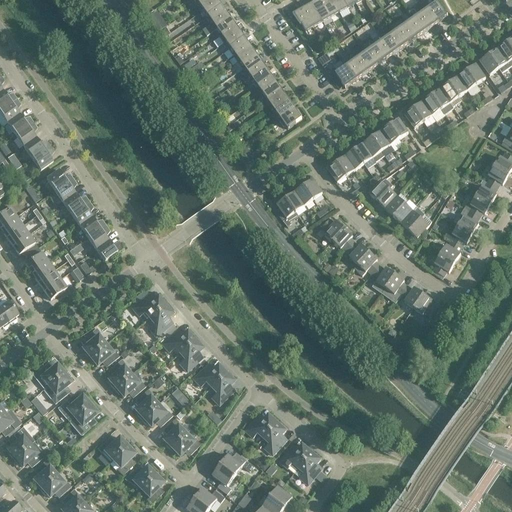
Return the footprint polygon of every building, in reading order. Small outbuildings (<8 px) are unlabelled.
[(218,1),(217,0),(206,0),(199,5),(200,5),(204,11),(218,1)] [(331,19),(320,0),(312,5),(323,23),(331,19)] [(339,14),(331,0),(320,0),(331,19),(339,14)] [(348,9),(342,0),(331,0),(339,14),(348,9)] [(356,5),(353,0),(342,0),(348,9),(356,5)] [(218,1),(204,11),(208,18),(223,8),(218,1)] [(437,2),(427,8),(439,24),(448,18),(437,2)] [(323,23),(312,5),(304,9),(314,28),(323,23)] [(227,14),(223,8),(208,18),(213,24),(227,14)] [(439,24),(427,8),(418,15),(419,17),(420,16),(430,30),(439,24)] [(314,28),(304,9),(293,15),(300,26),(301,25),(305,33),(314,28)] [(149,19),(148,20),(157,34),(167,27),(157,13),(149,19)] [(232,20),(227,14),(213,24),(217,30),(232,20)] [(420,16),(419,17),(413,21),(423,35),(430,30),(420,16)] [(236,27),(232,20),(217,30),(222,37),(236,27)] [(413,21),(407,25),(417,39),(423,35),(413,21)] [(406,23),(397,30),(408,46),(417,39),(407,25),(406,23)] [(240,33),(236,27),(222,37),(226,43),(240,33)] [(166,29),(160,33),(164,39),(170,34),(166,29)] [(408,46),(397,30),(388,36),(389,38),(399,52),(408,46)] [(245,39),(240,33),(226,43),(231,50),(245,39)] [(389,38),(383,42),(393,56),(399,52),(389,38)] [(249,46),(245,39),(231,50),(235,56),(249,46)] [(383,42),(377,46),(376,47),(386,61),(393,56),(383,42)] [(511,67),(511,52),(507,44),(498,50),(510,68),(511,67)] [(376,45),(366,51),(378,67),(386,61),(376,47),(377,46),(376,45)] [(254,52),(249,46),(235,56),(240,62),(254,52)] [(510,68),(498,50),(489,57),(499,71),(502,75),(510,68)] [(333,51),(319,61),(323,67),(330,62),(328,59),(335,54),(333,51)] [(378,67),(366,51),(357,58),(358,60),(359,59),(369,73),(378,67)] [(259,59),(254,52),(240,62),(244,69),(259,59)] [(499,71),(489,57),(480,63),(490,77),(499,71)] [(263,65),(259,59),(244,69),(249,75),(263,65)] [(359,59),(358,60),(352,64),(362,78),(369,73),(359,59)] [(352,64),(346,68),(356,82),(356,83),(362,78),(352,64)] [(268,72),(263,65),(249,75),(253,82),(268,72)] [(197,66),(188,73),(191,78),(201,71),(197,66)] [(335,76),(340,83),(343,87),(345,90),(356,82),(346,68),(345,66),(337,71),(337,72),(338,71),(339,73),(335,76)] [(476,66),(467,72),(476,86),(485,80),(476,66)] [(272,78),(268,72),(253,82),(258,88),(272,78)] [(476,86),(467,72),(458,79),(468,93),(476,86)] [(277,84),(272,78),(258,88),(262,94),(277,84)] [(468,93),(458,79),(449,85),(459,99),(468,93)] [(281,91),(277,84),(262,94),(267,101),(281,91)] [(461,103),(459,99),(449,85),(440,91),(453,109),(461,103)] [(285,97),(281,91),(267,101),(271,107),(285,97)] [(453,110),(453,109),(440,91),(431,97),(441,111),(444,116),(453,110)] [(5,97),(3,93),(0,94),(0,112),(17,100),(13,95),(5,97)] [(290,104),(285,97),(271,107),(276,114),(290,104)] [(441,111),(431,97),(422,104),(432,118),(441,111)] [(21,106),(17,100),(0,112),(0,115),(7,125),(19,116),(16,112),(21,106)] [(219,105),(217,102),(209,106),(212,110),(219,105)] [(295,110),(290,104),(276,114),(280,119),(280,120),(294,110),(295,110)] [(432,118),(422,104),(414,110),(423,124),(432,118)] [(280,120),(280,119),(278,121),(284,129),(283,128),(285,127),(288,131),(299,123),(302,121),(294,110),(280,120)] [(423,124),(414,110),(405,116),(414,130),(423,124)] [(22,120),(19,116),(7,125),(15,137),(33,124),(29,118),(22,120)] [(399,120),(389,127),(399,141),(408,135),(399,120)] [(37,129),(33,124),(15,137),(23,148),(36,140),(33,136),(37,129)] [(399,141),(389,127),(381,133),(391,147),(399,141)] [(511,129),(502,144),(511,149),(511,129)] [(391,147),(381,133),(372,139),(382,153),(391,147)] [(385,157),(382,153),(372,139),(363,146),(376,164),(385,157)] [(39,144),(36,140),(23,148),(32,160),(50,147),(46,142),(39,144)] [(376,164),(363,146),(354,152),(364,166),(368,171),(376,164)] [(54,153),(50,147),(32,160),(40,172),(53,164),(50,159),(54,153)] [(364,166),(354,152),(345,158),(355,172),(364,166)] [(500,159),(494,168),(509,177),(511,171),(511,158),(505,155),(502,160),(500,159)] [(8,161),(7,161),(11,166),(16,163),(12,157),(8,161)] [(355,172),(345,158),(336,164),(346,178),(355,172)] [(346,178),(336,164),(327,171),(337,185),(346,178)] [(418,170),(414,166),(411,170),(409,171),(413,175),(418,170)] [(509,177),(494,168),(488,178),(490,179),(487,184),(498,191),(501,185),(503,187),(509,177)] [(61,176),(58,172),(46,180),(54,193),(73,180),(69,174),(61,176)] [(402,172),(396,178),(400,181),(405,175),(402,172)] [(77,185),(73,180),(54,193),(63,204),(75,196),(72,192),(77,185)] [(378,203),(389,191),(393,187),(385,180),(381,183),(370,196),(378,203)] [(313,181),(304,187),(313,201),(322,195),(313,181)] [(498,191),(487,184),(484,189),(482,188),(476,197),(491,206),(497,197),(495,196),(498,191)] [(313,201),(304,187),(295,194),(305,208),(313,201)] [(397,198),(389,191),(378,203),(386,211),(397,198)] [(305,208),(295,194),(286,200),(296,214),(305,208)] [(401,195),(397,198),(386,211),(393,218),(405,206),(409,202),(401,195)] [(78,200),(75,196),(63,204),(71,216),(89,203),(85,198),(78,200)] [(491,206),(476,197),(470,207),(467,205),(464,210),(480,220),(483,215),(485,216),(491,206)] [(296,214),(286,200),(277,206),(287,220),(283,223),(287,228),(290,225),(289,223),(298,217),(296,214)] [(93,209),(89,203),(71,216),(79,228),(92,219),(89,215),(93,209)] [(0,229),(16,218),(6,205),(0,209),(0,229)] [(413,213),(405,206),(393,218),(401,226),(413,213)] [(417,209),(413,213),(401,226),(409,233),(424,217),(425,216),(417,209)] [(480,220),(464,210),(461,215),(464,217),(458,227),(473,236),(479,226),(477,225),(480,220)] [(432,224),(424,217),(409,233),(417,241),(429,228),(432,224)] [(22,227),(16,218),(0,229),(0,230),(6,239),(22,227)] [(95,223),(92,219),(79,228),(88,240),(106,227),(102,221),(95,223)] [(324,235),(333,243),(344,230),(336,223),(335,225),(330,220),(322,229),(326,234),(324,235)] [(444,238),(451,243),(462,249),(465,244),(467,245),(473,236),(458,227),(453,224),(444,238)] [(29,236),(22,227),(6,239),(12,248),(29,236)] [(110,232),(106,227),(88,240),(96,251),(108,243),(105,239),(110,232)] [(292,236),(295,240),(295,239),(303,234),(300,230),(292,236)] [(352,238),(344,230),(333,243),(341,251),(342,249),(347,253),(355,244),(351,240),(352,238)] [(38,250),(29,236),(12,248),(19,257),(23,254),(26,258),(38,250)] [(111,247),(108,243),(96,251),(104,263),(123,251),(119,245),(111,247)] [(462,249),(451,243),(448,248),(446,247),(440,256),(455,265),(461,256),(459,254),(462,249)] [(360,248),(355,244),(347,253),(351,257),(349,259),(358,267),(369,254),(361,246),(360,248)] [(70,253),(73,258),(78,255),(74,249),(70,253)] [(48,263),(38,250),(26,258),(29,263),(25,266),(31,275),(48,263)] [(377,262),(369,254),(358,267),(354,270),(362,278),(367,272),(372,276),(380,267),(376,263),(377,262)] [(455,265),(440,256),(434,266),(437,267),(433,272),(444,279),(447,273),(449,275),(455,265)] [(54,272),(48,263),(31,275),(38,284),(54,272)] [(84,264),(79,267),(87,278),(92,274),(84,264)] [(334,267),(329,273),(332,277),(338,271),(334,268),(334,267)] [(385,272),(380,267),(372,276),(378,282),(373,288),(382,295),(395,276),(386,270),(385,272)] [(84,280),(77,269),(72,273),(79,283),(84,280)] [(60,281),(54,272),(38,284),(44,292),(60,281)] [(404,282),(395,276),(382,295),(396,305),(401,298),(408,288),(403,284),(404,282)] [(67,290),(60,281),(44,292),(50,302),(67,290)] [(413,291),(408,288),(401,298),(406,302),(404,304),(413,310),(423,296),(414,290),(413,291)] [(145,314),(150,319),(167,305),(166,305),(162,300),(161,301),(158,297),(154,301),(150,296),(133,309),(140,318),(145,314)] [(432,302),(423,296),(413,310),(422,316),(424,314),(429,318),(436,308),(431,304),(432,302)] [(8,303),(0,308),(0,311),(10,326),(17,321),(14,317),(17,315),(8,303)] [(167,306),(167,305),(150,319),(155,325),(149,329),(156,338),(173,324),(169,319),(173,315),(170,312),(171,312),(167,306)] [(10,326),(0,311),(0,330),(2,329),(3,331),(10,326)] [(378,317),(375,322),(380,325),(383,320),(378,317)] [(85,353),(84,355),(88,360),(105,346),(98,337),(101,335),(96,330),(85,339),(89,344),(82,350),(85,353)] [(175,349),(180,355),(196,340),(191,335),(190,335),(187,332),(183,336),(179,331),(163,345),(170,353),(175,349)] [(197,340),(196,340),(180,355),(185,360),(180,365),(187,373),(203,358),(199,353),(203,350),(200,347),(201,346),(196,341),(197,340)] [(402,343),(398,349),(406,354),(410,348),(402,343)] [(113,355),(105,346),(88,360),(92,365),(94,364),(97,368),(104,362),(108,367),(119,358),(115,353),(113,355)] [(111,385),(111,386),(110,386),(114,391),(131,376),(124,368),(126,366),(121,361),(110,370),(115,375),(108,381),(111,385)] [(206,383),(211,389),(227,373),(222,368),(221,369),(218,366),(214,370),(209,365),(194,380),(201,388),(206,383)] [(41,379),(48,388),(65,374),(61,369),(60,370),(57,366),(50,371),(46,366),(34,375),(39,381),(41,379)] [(136,372),(131,376),(114,391),(119,396),(120,395),(123,399),(130,393),(134,398),(145,388),(141,383),(140,379),(139,378),(138,376),(137,374),(136,373),(136,372)] [(228,373),(227,373),(211,389),(217,394),(212,399),(219,406),(235,391),(230,387),(234,383),(231,380),(232,379),(227,374),(228,373)] [(65,374),(48,388),(43,391),(55,406),(71,393),(67,388),(71,384),(68,380),(70,379),(65,374)] [(154,384),(153,385),(157,389),(163,384),(159,379),(154,384)] [(138,415),(137,417),(142,421),(158,406),(150,398),(152,396),(148,391),(137,401),(141,406),(135,412),(138,415)] [(71,398),(60,407),(58,409),(70,423),(91,405),(87,400),(86,401),(82,397),(76,403),(71,398)] [(35,399),(31,403),(43,417),(47,413),(35,399)] [(95,410),(91,405),(70,423),(82,437),(95,426),(91,421),(97,415),(94,411),(95,410)] [(166,415),(158,406),(142,421),(146,426),(147,425),(151,429),(157,423),(162,428),(173,418),(168,413),(166,415)] [(5,415),(0,418),(0,433),(3,432),(7,437),(21,426),(10,411),(5,415)] [(258,434),(264,439),(279,423),(278,423),(273,418),(272,419),(269,416),(265,420),(260,416),(246,432),(254,439),(258,434)] [(216,418),(212,422),(217,427),(221,423),(216,418)] [(167,445),(166,446),(165,446),(170,451),(190,431),(184,425),(183,425),(182,427),(180,425),(175,420),(165,430),(169,435),(163,441),(167,445)] [(279,423),(264,439),(269,444),(265,449),(273,456),(287,440),(283,436),(286,432),(283,429),(284,428),(279,423)] [(14,445),(7,451),(10,455),(9,456),(13,461),(30,446),(30,447),(34,444),(34,443),(22,429),(21,430),(10,440),(14,445)] [(195,436),(190,431),(170,451),(175,455),(176,454),(179,458),(186,452),(190,456),(201,446),(196,441),(196,440),(195,440),(194,439),(195,438),(195,436)] [(97,450),(102,455),(98,459),(106,467),(110,463),(112,461),(128,446),(124,441),(123,442),(122,442),(119,439),(113,445),(108,440),(97,450)] [(30,446),(13,461),(17,466),(18,465),(19,465),(22,468),(29,463),(33,468),(44,458),(40,453),(41,452),(34,444),(30,447),(30,446)] [(128,446),(112,461),(120,470),(118,472),(122,477),(133,467),(129,462),(135,456),(131,452),(132,451),(133,451),(128,446)] [(289,470),(289,469),(295,474),(298,470),(313,452),(312,453),(307,448),(306,449),(303,446),(299,450),(294,446),(280,463),(289,470)] [(313,452),(298,470),(295,474),(294,475),(295,475),(309,486),(322,470),(317,465),(321,461),(318,458),(313,453),(313,452)] [(236,455),(232,460),(228,456),(220,467),(235,478),(243,468),(250,474),(254,469),(236,455)] [(37,485),(36,486),(36,487),(40,491),(57,477),(49,468),(51,466),(47,461),(36,471),(40,476),(34,482),(37,485)] [(264,464),(260,468),(265,472),(268,468),(264,464)] [(235,478),(220,467),(212,477),(221,484),(218,489),(227,496),(231,491),(227,488),(235,478)] [(141,491),(156,475),(152,470),(151,472),(147,468),(141,474),(136,470),(125,480),(141,491)] [(90,474),(86,478),(87,478),(90,483),(95,479),(90,474)] [(161,479),(156,475),(141,491),(149,499),(147,501),(152,506),(162,495),(157,491),(163,484),(160,481),(161,479)] [(64,485),(57,477),(40,491),(45,496),(46,495),(49,499),(56,493),(60,498),(71,488),(67,483),(64,485)] [(278,488),(270,499),(287,511),(298,511),(291,507),(289,507),(288,506),(293,500),(278,488)] [(202,490),(195,501),(209,511),(217,502),(221,505),(225,500),(215,492),(211,497),(202,490)] [(61,511),(77,511),(84,506),(76,498),(78,496),(74,491),(63,501),(68,506),(61,511)] [(287,511),(270,499),(262,509),(266,511),(287,511)] [(209,511),(195,501),(187,511),(188,511),(209,511)] [(21,511),(13,502),(1,511),(21,511)]
